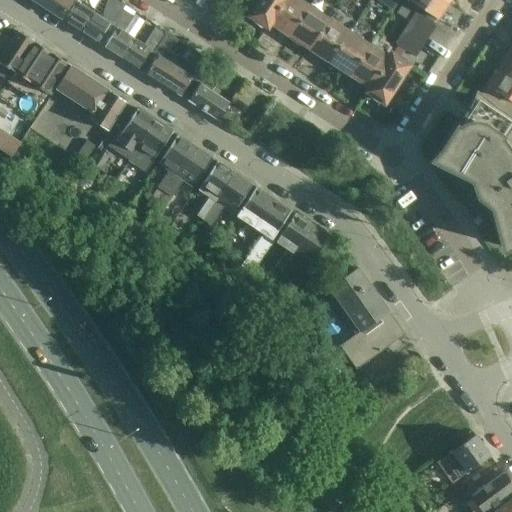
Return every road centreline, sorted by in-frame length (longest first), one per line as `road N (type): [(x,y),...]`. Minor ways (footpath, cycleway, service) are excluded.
road 1 (residential): [(433,335),(350,230),(0,0)]
road 2 (secondary): [(190,511),(124,401),(0,225)]
road 3 (secondary): [(0,292),(97,435),(138,511)]
road 4 (residential): [(391,154),(194,27)]
road 5 (residential): [(503,309),(391,154)]
road 6 (residential): [(496,0),(391,154)]
